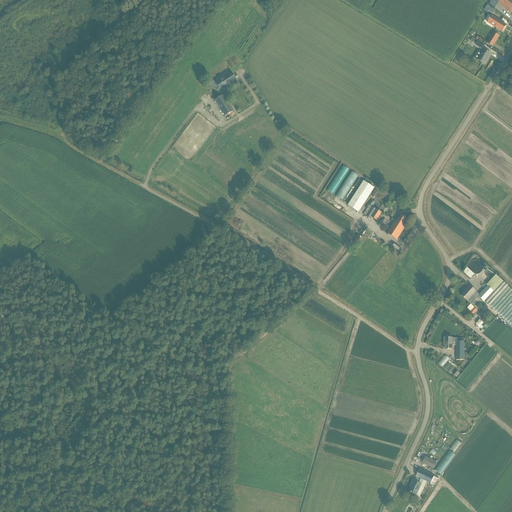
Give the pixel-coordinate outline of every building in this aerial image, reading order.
[(493,0),(508,11),(511,5),(511,3),(506,0),(493,0)] [(500,23),(492,18),(487,26),(495,31),(496,31),(502,35),(507,28),(500,24),(500,23)] [(497,36),(494,34),(491,38),(490,40),(496,44),(500,37),(498,36),(497,36)] [(472,37),(470,41),(476,44),(475,45),(482,49),(485,45),(483,44),(478,41),(476,40),(472,37)] [(483,50),(477,60),(485,64),(491,54),(483,50)] [(215,84),(219,89),(230,82),(230,83),(231,82),(235,79),(231,73),(215,84)] [(233,111),(223,95),(214,100),(224,117),(233,111)] [(475,157),(474,159),(476,161),(475,163),(490,174),(493,171),(475,157)] [(347,166),(330,191),(337,195),(353,170),(347,166)] [(359,180),(362,176),(358,173),(355,172),(347,182),(346,184),(342,190),(339,196),(344,200),(345,200),(350,194),(352,190),(355,186),(356,184),(358,181),(359,180)] [(348,206),(358,213),(374,188),(364,181),(348,206)] [(364,214),(366,216),(371,219),(372,218),(378,222),(380,219),(378,218),(381,213),(374,209),(369,205),(364,214)] [(387,233),(393,237),(397,240),(405,227),(403,226),(408,220),(401,215),(397,222),(395,221),(387,233)] [(407,244),(403,249),(407,252),(411,247),(407,244)] [(470,276),(475,280),(479,276),(474,271),(470,276)] [(466,290),(461,295),(471,304),(478,296),(488,305),(511,327),(511,290),(508,287),(508,286),(497,276),(479,295),(469,286),(465,290),(466,290)] [(477,310),(474,307),(467,315),(470,318),(477,310)] [(482,328),(488,324),(484,320),(479,324),(482,328)] [(453,338),(444,338),(444,342),(445,342),(445,349),(452,350),(452,345),(457,345),(456,360),(464,360),(464,342),(457,342),(457,338),(453,338)] [(441,364),(447,368),(454,360),(448,355),(441,364)] [(460,440),(453,449),(458,453),(465,444),(460,440)] [(422,463),(434,469),(437,462),(425,457),(422,463)] [(434,476),(424,472),(419,470),(416,477),(421,479),(431,484),(434,476)] [(421,485),(418,483),(413,481),(411,485),(412,485),(409,492),(413,494),(416,496),(421,485)]
